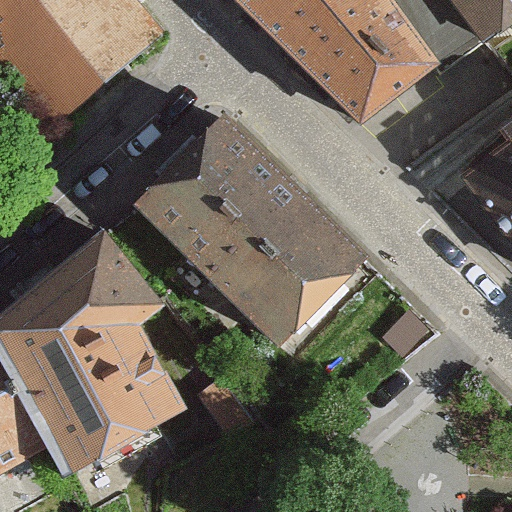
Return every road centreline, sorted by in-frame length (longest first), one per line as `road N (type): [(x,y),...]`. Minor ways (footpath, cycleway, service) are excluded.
road 1 (residential): [(477,314),(226,64)]
road 2 (residential): [(477,314),(259,511)]
road 3 (residential): [(226,64),(0,251)]
